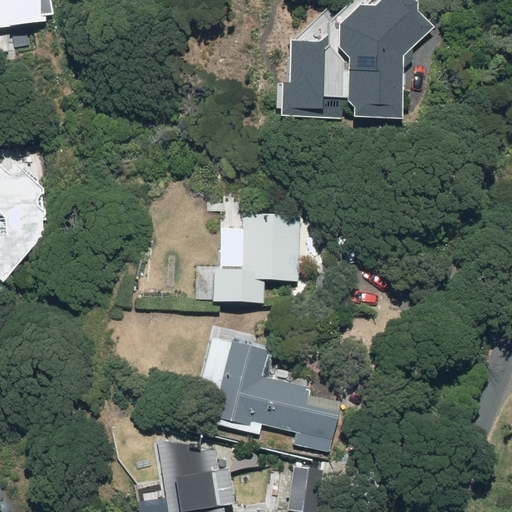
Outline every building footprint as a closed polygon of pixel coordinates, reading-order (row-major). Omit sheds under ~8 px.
[(0,0),(0,32),(46,24),(42,0),(0,0)] [(283,88),(283,121),(342,120),(342,102),(349,102),(349,106),(356,112),(356,122),(404,123),(405,59),(435,31),(419,14),(419,7),(411,0),(354,0),(334,20),(320,19),(290,46),(290,88),(283,88)] [(43,237),(38,176),(26,167),(25,151),(0,152),(0,296),(10,296),(10,279),(43,237)] [(215,306),(265,306),(265,286),(299,285),(298,217),(243,217),(243,276),(215,277),(215,306)] [(270,358),(233,350),(216,422),(254,430),(254,426),(334,444),(339,416),(305,408),(309,392),(264,382),(270,358)] [(161,442),(171,511),(225,511),(233,509),(227,474),(220,476),(216,453),(161,442)] [(296,467),(290,504),(290,510),(305,511),(316,511),(318,507),(323,472),(296,467)]
